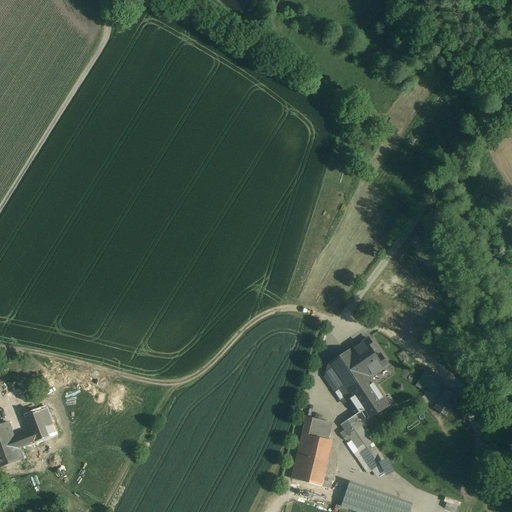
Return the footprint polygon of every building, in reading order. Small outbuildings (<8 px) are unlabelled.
[(375,112),(368,120),(376,127),(377,128),(384,121),(375,112)] [(405,129),(394,119),(388,125),(392,130),(398,136),(404,129),(405,129)] [(370,339),(328,367),(336,378),(343,389),(346,393),(370,377),(388,365),(370,339)] [(336,378),(328,367),(325,378),(329,384),(336,378)] [(440,379),(426,370),(416,386),(424,390),(427,386),(433,390),(436,386),(438,387),(442,380),(440,379)] [(346,393),(346,394),(350,400),(359,413),(365,422),(389,406),(370,377),(346,393)] [(336,378),(329,384),(336,394),(343,389),(336,378)] [(346,393),(343,389),(336,394),(335,394),(338,399),(340,398),(344,404),(350,400),(346,394),(346,393)] [(457,398),(446,391),(435,409),(446,416),(448,413),(457,398)] [(47,410),(25,416),(28,426),(12,431),(10,431),(14,447),(54,436),(47,410)] [(371,442),(363,431),(369,428),(365,422),(359,413),(341,425),(344,431),(340,434),(368,474),(373,471),(377,477),(389,468),(371,442)] [(332,423),(321,421),(307,417),(303,435),(328,441),(332,423)] [(9,421),(0,423),(0,429),(9,427),(10,431),(12,431),(9,421)] [(9,427),(0,429),(0,466),(18,462),(18,461),(20,460),(17,449),(15,450),(14,447),(10,431),(9,427)] [(328,441),(303,435),(292,480),(329,488),(336,461),(332,460),(334,452),(331,451),(333,442),(328,441)] [(357,511),(373,511),(379,496),(348,485),(341,506),(357,511)] [(409,511),(411,507),(379,496),(373,511),(409,511)] [(447,498),(445,508),(460,511),(462,501),(447,498)]
